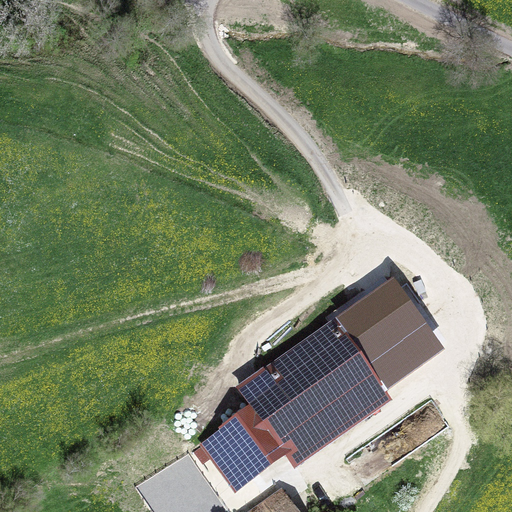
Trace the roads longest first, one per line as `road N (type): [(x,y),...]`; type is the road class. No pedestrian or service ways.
road 1 (unclassified): [(347,209),(306,145),(228,68),(207,32)]
road 2 (track): [(424,511),(461,439),(441,376)]
